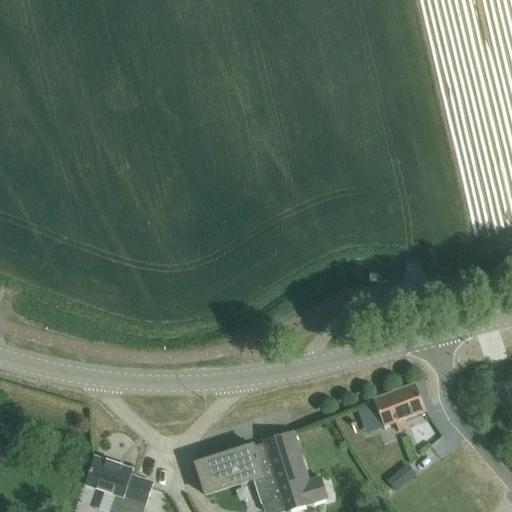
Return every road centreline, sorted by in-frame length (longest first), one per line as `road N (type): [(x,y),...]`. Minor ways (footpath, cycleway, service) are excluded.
road 1 (tertiary): [(435,336),(212,383),(98,380),(0,356)]
road 2 (residential): [(511,479),(446,402),(435,336)]
